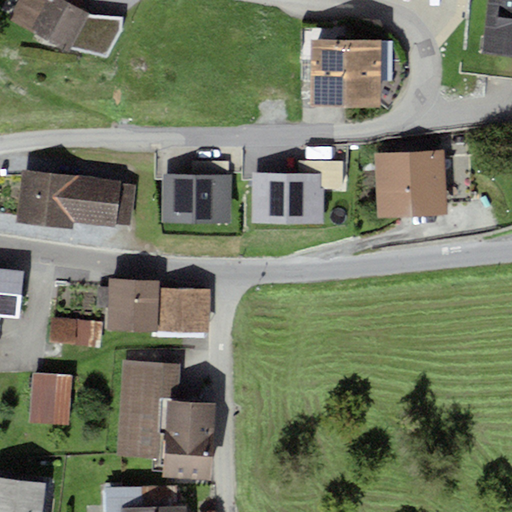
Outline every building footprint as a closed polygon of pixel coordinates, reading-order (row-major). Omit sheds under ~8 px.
[(21,0),(9,21),(69,52),(71,49),(89,15),(79,9),(62,0),(21,0)] [(62,0),(79,9),(83,0),(62,0)] [(511,0),(488,0),(482,54),(511,57),(511,0)] [(122,18),(89,15),(71,49),(107,59),(123,31),(122,18)] [(382,40),(312,40),(311,108),(382,108),(382,40)] [(464,135),(374,145),(378,217),(448,214),(448,203),(470,202),(468,151),(465,151),(464,135)] [(192,174),(229,175),(229,162),(192,161),(192,174)] [(298,161),(298,173),(323,173),(323,193),(343,193),(343,161),(298,161)] [(122,182),(23,170),(16,223),(74,230),(75,223),(116,228),(116,224),(131,225),(136,187),(122,185),(122,182)] [(298,173),(253,173),(252,223),(323,223),(323,193),(323,173),(298,173)] [(192,174),(163,174),(162,224),(232,225),(233,175),(229,175),(192,174)] [(24,271),(0,268),(0,316),(1,317),(19,319),(24,271)] [(159,281),(109,279),(108,331),(157,332),(157,331),(159,288),(159,281)] [(211,290),(159,288),(157,331),(209,332),(211,290)] [(103,323),(52,317),(49,342),(100,348),(103,323)] [(180,364),(123,361),(117,456),(164,459),(167,402),(177,402),(180,364)] [(73,376),(33,373),(29,423),(69,426),(73,376)] [(177,402),(167,402),(164,459),(163,478),(211,480),(216,404),(177,402)] [(43,511),(47,484),(0,478),(0,511),(43,511)] [(123,511),(123,508),(176,506),(175,485),(105,487),(106,511),(123,511)]
